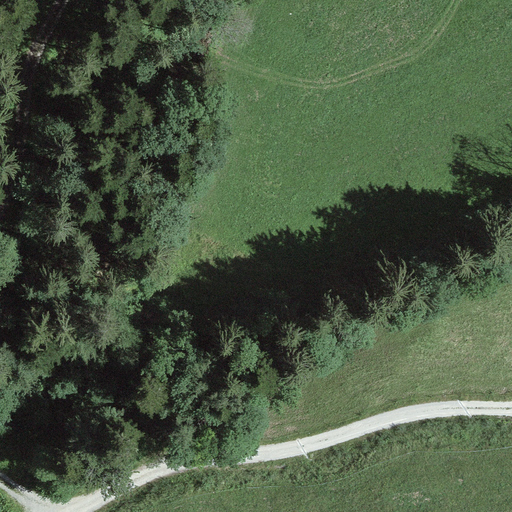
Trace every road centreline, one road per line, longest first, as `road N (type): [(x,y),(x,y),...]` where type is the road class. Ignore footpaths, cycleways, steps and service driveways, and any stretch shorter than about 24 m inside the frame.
road 1 (track): [(511,403),(416,412),(292,448),(182,465),(54,511)]
road 2 (track): [(0,214),(18,186),(46,39),(65,0)]
